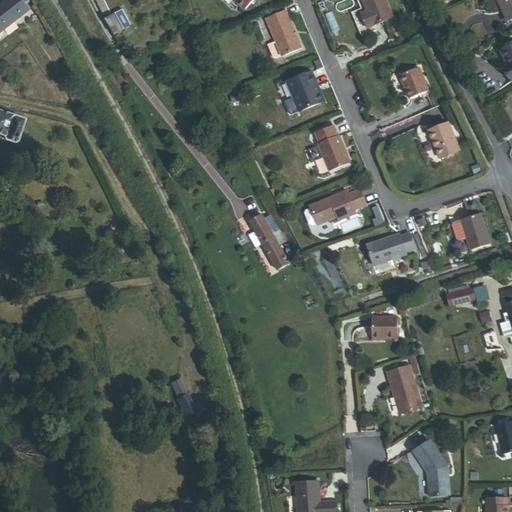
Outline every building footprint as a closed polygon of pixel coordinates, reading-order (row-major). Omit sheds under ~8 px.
[(9,0),(0,8),(0,30),(0,31),(31,5),(25,0),(9,0)] [(232,0),(243,9),(251,0),(232,0)] [(358,14),(364,28),(390,18),(382,0),(360,0),(365,11),(358,14)] [(511,0),(496,0),(509,25),(511,23),(511,0)] [(118,27),(129,21),(122,7),(105,16),(114,34),(120,31),(118,27)] [(280,59),(301,50),(284,13),(264,21),(273,43),(280,58),(280,59)] [(280,58),(273,43),(264,48),(270,60),(273,61),(280,58)] [(511,81),(511,80),(511,47),(501,52),(508,68),(505,69),(511,81)] [(408,99),(427,92),(418,70),(399,77),(408,99)] [(298,113),(324,101),(312,73),(286,84),(298,113)] [(0,135),(19,142),(25,120),(0,112),(0,131),(1,132),(0,135)] [(439,158),(458,150),(446,123),(427,131),(439,158)] [(331,172),(350,164),(334,127),(316,135),(331,172)] [(338,222),(357,215),(356,212),(367,207),(361,191),(349,196),(348,193),(310,207),(311,210),(317,225),(317,226),(336,219),(338,222)] [(317,225),(311,210),(305,212),(304,215),(309,226),(312,227),(317,225)] [(491,244),(480,213),(462,220),(468,239),(473,251),(491,244)] [(276,251),(282,248),(267,222),(260,226),(255,218),(247,223),(276,273),(285,267),(276,251)] [(468,239),(462,220),(455,222),(453,225),(458,240),(461,241),(468,239)] [(408,254),(416,251),(411,235),(401,238),(400,236),(368,245),(375,268),(409,258),(408,254)] [(453,306),(475,299),(473,292),(451,298),(453,306)] [(480,314),(482,323),(491,321),(489,312),(480,314)] [(373,342),(395,342),(395,321),(373,320),(373,342)] [(400,422),(422,415),(410,377),(388,384),(400,422)] [(191,429),(200,426),(195,410),(186,413),(191,429)] [(503,457),(511,454),(511,424),(497,428),(503,457)] [(450,499),(449,471),(432,444),(415,454),(430,475),(431,500),(450,499)] [(337,511),(337,505),(321,506),(319,486),(297,488),(299,511),(337,511)] [(490,511),(510,511),(510,502),(490,502),(490,511)]
